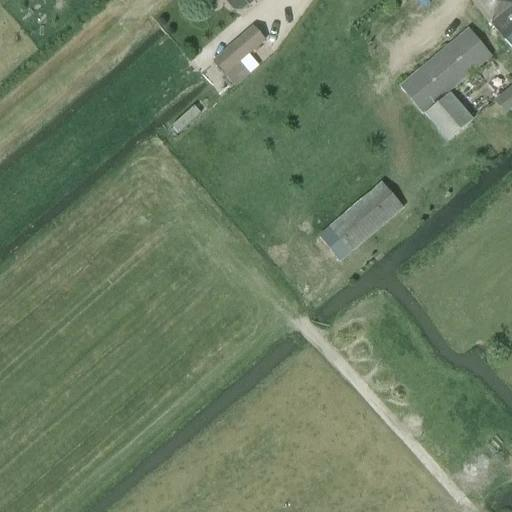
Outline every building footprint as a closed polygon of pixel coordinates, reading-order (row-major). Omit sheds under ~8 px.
[(511,49),(511,4),(508,0),(477,0),(473,4),(511,49)] [(253,28),(226,52),(213,63),(224,76),(265,41),(253,28)] [(422,116),(491,59),(468,32),(400,89),(422,116)] [(506,119),(511,114),(511,85),(492,102),(506,119)] [(448,143),(471,122),(449,97),(426,117),(448,143)] [(181,129),(205,111),(200,105),(176,123),(181,129)] [(341,262),(401,212),(381,187),(320,238),(341,262)]
